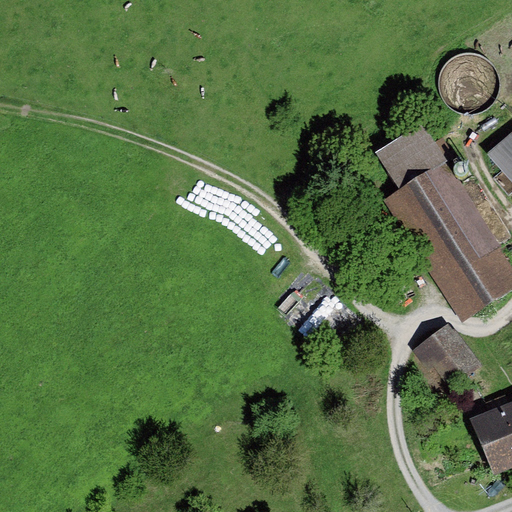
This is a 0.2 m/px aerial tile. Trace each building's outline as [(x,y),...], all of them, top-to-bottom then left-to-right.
[(401,191),(447,162),(424,124),(377,154),(401,191)] [(511,133),(487,155),(511,184),(511,133)] [(401,191),(385,200),(461,322),(511,289),(511,265),(447,162),(401,191)] [(468,173),(469,170),(469,168),(468,166),(466,164),(464,163),(462,163),(459,164),(457,165),(456,167),(455,169),(455,171),(456,173),(457,175),(459,176),(461,177),(463,177),(465,176),(467,174),(468,173)] [(450,325),(415,352),(449,394),(483,367),(450,325)] [(511,403),(471,419),(494,475),(511,467),(511,403)]
